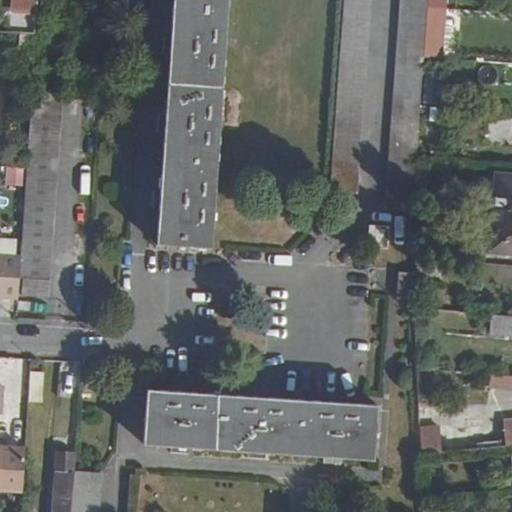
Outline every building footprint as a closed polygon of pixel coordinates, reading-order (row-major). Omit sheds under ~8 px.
[(219,253),(235,0),(179,0),(163,249),(219,253)] [(358,193),(373,0),(347,0),(331,191),(358,193)] [(413,211),(430,0),(403,0),(388,194),(389,195),(388,210),(413,211)] [(9,28),(33,30),(35,14),(10,12),(9,28)] [(54,300),(66,98),(36,96),(25,259),(24,283),(28,283),(27,298),(54,300)] [(511,181),(506,181),(499,256),(511,257),(511,181)] [(395,251),(396,227),(376,227),(374,250),(395,251)] [(24,283),(25,259),(0,257),(0,299),(23,300),(24,283)] [(422,312),(420,277),(401,278),(402,305),(412,305),(413,311),(422,312)] [(511,337),(511,319),(498,318),(496,336),(511,337)] [(511,390),(511,375),(487,375),(487,389),(511,390)] [(381,463),(385,408),(153,393),(150,449),(381,463)] [(444,458),(444,435),(427,435),(428,460),(444,458)] [(0,488),(27,491),(29,454),(0,451),(0,488)] [(74,511),(78,457),(63,454),(58,511),(74,511)] [(102,511),(104,478),(78,478),(76,511),(102,511)]
